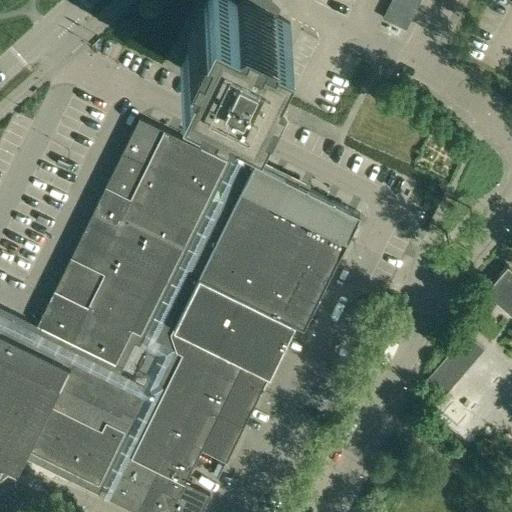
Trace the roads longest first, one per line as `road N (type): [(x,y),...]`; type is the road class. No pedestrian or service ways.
road 1 (unclassified): [(327,511),(461,257),(511,198)]
road 2 (residential): [(294,0),(415,56)]
road 3 (residential): [(511,138),(415,56)]
